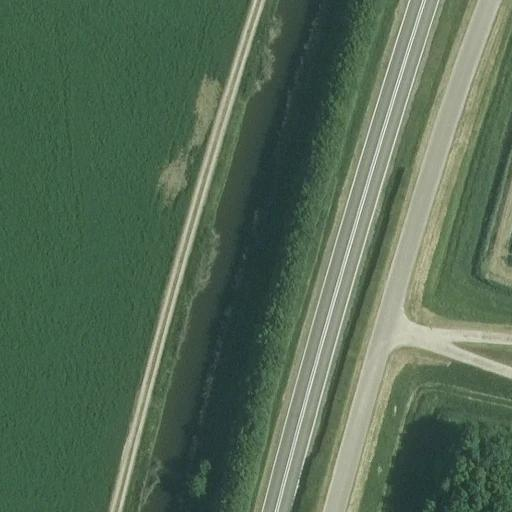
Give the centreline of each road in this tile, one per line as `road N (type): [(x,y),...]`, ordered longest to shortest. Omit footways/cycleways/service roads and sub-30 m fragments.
road 1 (unclassified): [(336,511),(384,331),(492,0)]
road 2 (trunk): [(277,511),(427,0)]
road 3 (track): [(257,0),(109,511)]
